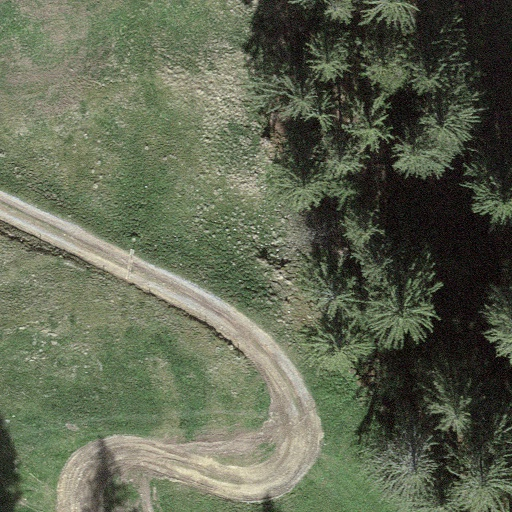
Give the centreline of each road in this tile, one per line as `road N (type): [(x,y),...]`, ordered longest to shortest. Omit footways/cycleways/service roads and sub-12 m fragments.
road 1 (track): [(0,204),(219,313),(260,344),(298,418),(296,449),(275,475),(246,484),(110,454),(81,458),(57,473),(60,511)]
road 2 (track): [(511,238),(429,180),(339,85),(336,0)]
